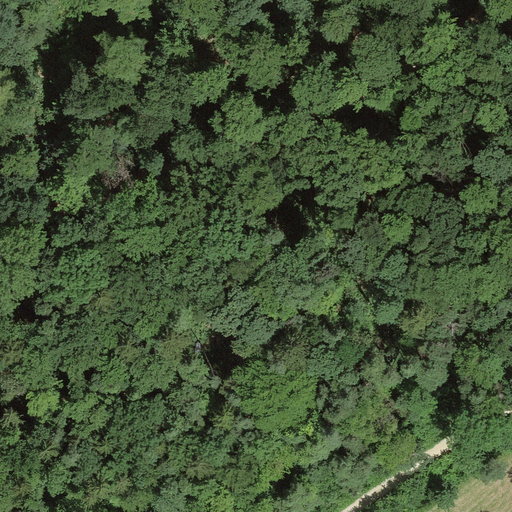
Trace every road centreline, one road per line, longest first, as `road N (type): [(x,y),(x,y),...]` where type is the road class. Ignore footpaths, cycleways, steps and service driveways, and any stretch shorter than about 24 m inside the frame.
road 1 (track): [(495,0),(332,103),(235,152),(0,221)]
road 2 (track): [(355,511),(511,411)]
